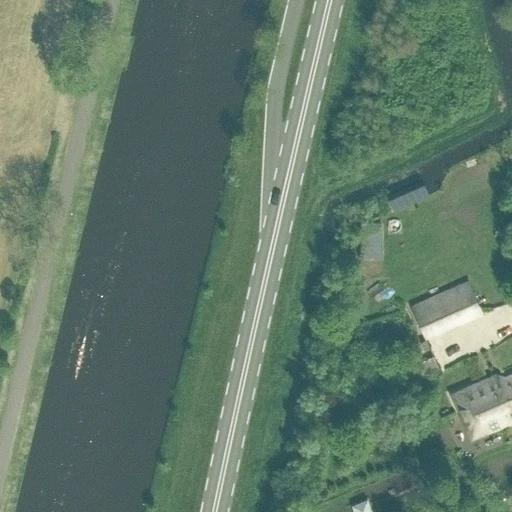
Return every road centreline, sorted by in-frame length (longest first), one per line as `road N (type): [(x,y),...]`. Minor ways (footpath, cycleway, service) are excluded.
road 1 (primary): [(213,511),(328,0)]
road 2 (unclassified): [(0,457),(109,0)]
